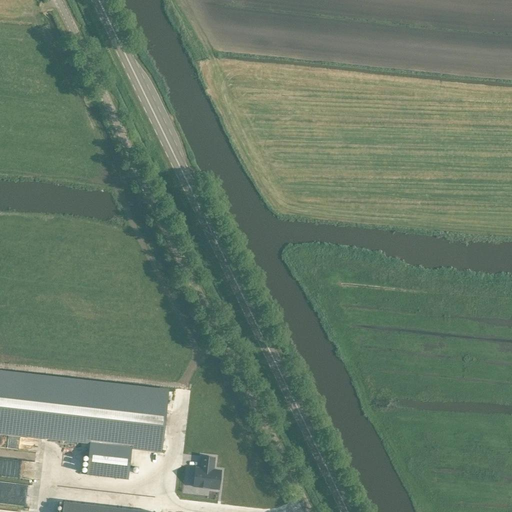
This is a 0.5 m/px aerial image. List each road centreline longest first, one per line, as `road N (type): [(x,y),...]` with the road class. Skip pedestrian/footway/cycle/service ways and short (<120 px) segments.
road 1 (unclassified): [(310,511),(58,0)]
road 2 (primary): [(345,511),(99,0)]
